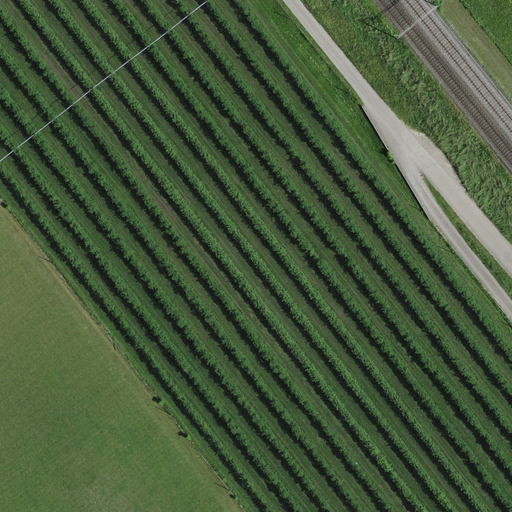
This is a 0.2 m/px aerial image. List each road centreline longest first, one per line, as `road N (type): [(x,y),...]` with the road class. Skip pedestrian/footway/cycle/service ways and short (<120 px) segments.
road 1 (unclassified): [(403,140),(409,173),(511,314)]
road 2 (unclassified): [(403,140),(288,0)]
road 3 (unclassified): [(511,262),(403,140)]
